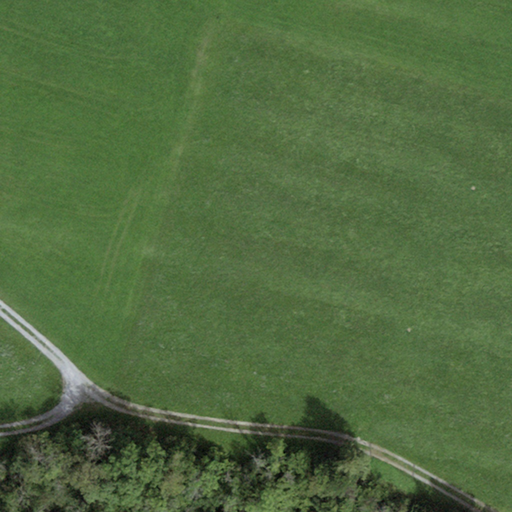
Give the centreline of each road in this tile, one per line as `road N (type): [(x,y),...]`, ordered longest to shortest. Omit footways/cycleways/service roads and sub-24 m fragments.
road 1 (track): [(81,393),(137,412),(363,447),(486,511)]
road 2 (track): [(0,307),(67,364),(81,393)]
